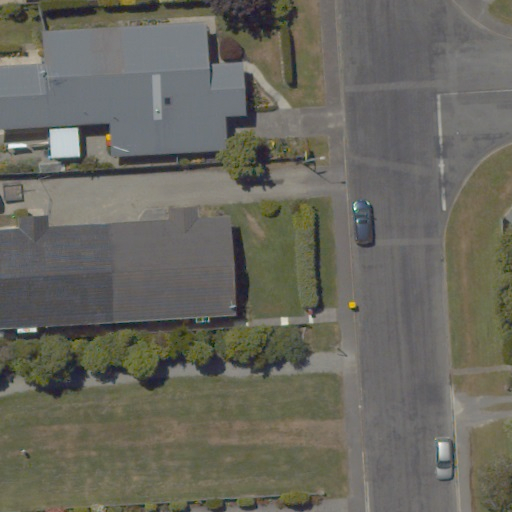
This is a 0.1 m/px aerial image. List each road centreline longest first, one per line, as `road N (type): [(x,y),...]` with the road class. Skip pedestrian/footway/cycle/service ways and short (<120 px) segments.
road 1 (residential): [(391,100),(415,511)]
road 2 (residential): [(391,100),(511,91)]
